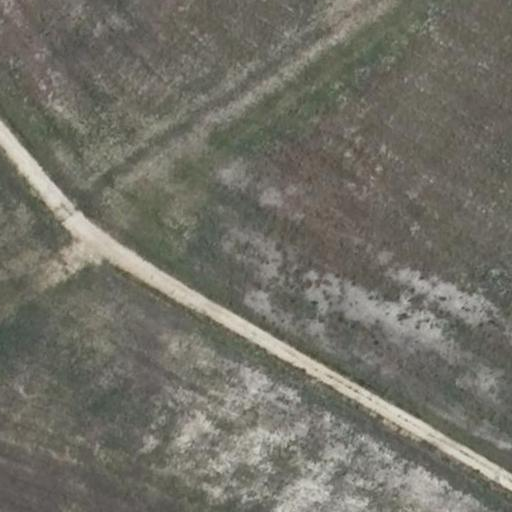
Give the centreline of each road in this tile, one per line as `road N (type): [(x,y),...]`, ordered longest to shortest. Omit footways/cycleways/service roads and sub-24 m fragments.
road 1 (track): [(0,122),(85,233),(511,475)]
road 2 (track): [(0,293),(416,0)]
